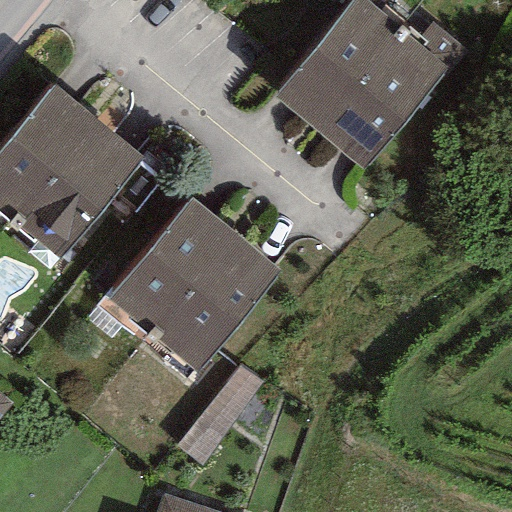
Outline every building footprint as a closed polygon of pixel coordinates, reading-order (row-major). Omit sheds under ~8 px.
[(400,33),(360,0),(349,0),(271,95),(317,133),(400,33)] [(413,44),(400,33),(317,133),(362,170),(461,50),(430,24),(413,44)] [(53,84),(0,145),(0,214),(12,223),(96,122),(53,84)] [(141,159),(96,122),(12,223),(56,260),(141,159)] [(231,232),(189,196),(98,309),(129,335),(136,328),(147,335),(231,232)] [(279,271),(231,232),(147,335),(195,375),(279,271)] [(236,365),(176,445),(198,461),(258,381),(236,365)] [(0,415),(11,402),(0,393),(0,415)] [(153,511),(217,511),(159,493),(153,511)]
